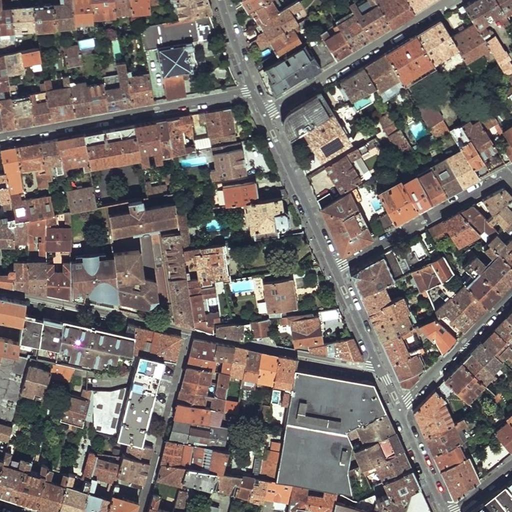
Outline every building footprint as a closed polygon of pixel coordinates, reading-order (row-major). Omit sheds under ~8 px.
[(0,0),(0,33),(15,32),(13,7),(2,9),(1,0),(0,0)] [(12,0),(13,7),(15,32),(35,30),(33,5),(18,7),(17,0),(12,0)] [(52,4),(55,28),(75,26),(72,0),(63,0),(63,2),(60,3),(52,4)] [(72,0),(75,26),(75,30),(80,29),(79,24),(93,22),(93,20),(92,18),(90,0),(72,0)] [(90,0),(92,18),(112,16),(112,18),(115,18),(115,17),(112,0),(90,0)] [(112,0),(115,17),(118,16),(118,13),(129,12),(129,15),(132,15),(130,0),(112,0)] [(130,0),(132,15),(136,15),(136,12),(150,10),(149,5),(148,0),(130,0)] [(178,9),(180,20),(209,14),(213,13),(210,4),(208,0),(184,0),(174,2),(174,5),(177,5),(178,9)] [(268,0),(243,0),(242,1),(248,12),(250,11),(268,0)] [(256,25),(260,32),(258,33),(257,40),(248,44),(251,52),(269,42),(296,25),(290,14),(301,7),(297,0),(282,9),(257,24),(256,25)] [(268,0),(250,11),(257,24),(282,9),(277,0),(268,0)] [(353,12),(369,39),(380,33),(391,26),(375,0),(368,0),(374,9),(363,15),(357,4),(356,2),(350,6),(353,12)] [(364,0),(357,4),(363,15),(374,9),(368,0),(364,0)] [(375,0),(391,26),(402,19),(413,12),(405,0),(375,0)] [(405,0),(413,12),(425,5),(433,0),(405,0)] [(474,24),(492,54),(511,84),(511,85),(511,66),(507,59),(509,58),(491,29),(488,28),(486,30),(483,23),(496,16),(506,33),(508,32),(511,37),(511,27),(504,14),(495,0),(471,0),(463,5),(465,10),(474,24)] [(511,0),(495,0),(504,14),(511,9),(511,0)] [(33,5),(35,30),(55,28),(52,4),(52,3),(43,3),(43,4),(33,5)] [(337,24),(353,50),(360,45),(369,39),(353,12),(350,14),(352,15),(340,22),(339,20),(336,21),(337,24)] [(159,24),(163,39),(164,46),(189,41),(194,41),(216,36),(209,14),(180,20),(159,24)] [(350,14),(339,20),(340,22),(352,15),(350,14)] [(416,34),(435,65),(438,71),(441,69),(436,61),(454,50),(460,60),(463,58),(451,37),(440,20),(428,27),(416,34)] [(142,27),(143,32),(144,43),(157,40),(163,39),(159,24),(152,25),(142,27)] [(324,41),(335,60),(344,55),(353,50),(337,24),(335,26),(338,31),(329,37),(327,31),(320,35),(324,41)] [(451,37),(463,58),(466,63),(484,52),(486,57),(492,54),(474,24),(451,37)] [(256,64),(259,71),(264,68),(267,66),(302,46),(294,34),(300,30),(296,25),(269,42),(275,53),(256,64)] [(120,32),(121,36),(143,32),(142,27),(133,29),(120,32)] [(416,34),(411,37),(430,68),(434,65),(416,34)] [(269,82),(278,96),(321,69),(309,49),(324,41),(320,35),(302,46),(267,66),(274,80),(271,81),(269,82)] [(400,80),(429,128),(443,119),(423,86),(415,91),(410,82),(431,69),(430,68),(411,37),(400,44),(384,54),(400,80)] [(159,47),(168,98),(187,95),(184,72),(194,71),(190,49),(189,41),(164,46),(159,47)] [(309,49),(321,69),(328,65),(335,60),(324,41),(309,49)] [(52,45),(54,53),(64,51),(63,47),(63,43),(57,44),(52,45)] [(64,51),(67,67),(82,64),(78,45),(63,47),(64,51)] [(21,51),(24,64),(41,60),(39,47),(36,48),(21,51)] [(12,97),(17,126),(35,123),(29,92),(18,94),(16,83),(13,84),(12,72),(23,70),(23,72),(26,72),(24,64),(21,51),(16,52),(5,54),(9,78),(11,88),(12,94),(12,97)] [(0,79),(9,78),(5,54),(0,55),(0,79)] [(371,61),(363,67),(374,86),(378,93),(400,80),(384,54),(371,61)] [(24,64),(26,72),(42,69),(41,60),(24,64)] [(102,77),(108,109),(133,105),(127,71),(125,62),(117,63),(120,86),(108,89),(106,76),(102,77)] [(264,68),(271,81),(274,80),(267,66),(264,68)] [(342,85),(348,95),(351,100),(374,86),(363,67),(351,74),(339,81),(342,85)] [(127,71),(133,105),(154,101),(149,72),(132,75),(131,70),(127,71)] [(68,75),(76,115),(91,113),(85,85),(85,84),(74,86),(73,83),(72,74),(68,75)] [(85,85),(91,113),(108,109),(102,77),(101,74),(98,74),(99,82),(85,85)] [(44,81),(51,120),(76,115),(68,75),(62,76),(64,86),(52,88),(50,78),(44,79),(44,81)] [(0,79),(0,96),(4,96),(3,93),(1,93),(0,93),(0,90),(3,90),(11,88),(9,78),(0,79)] [(29,92),(35,123),(51,120),(44,81),(38,82),(38,84),(41,84),(42,90),(29,92)] [(502,89),(506,96),(511,92),(511,85),(511,84),(502,89)] [(340,87),(345,97),(348,95),(342,85),(340,87)] [(285,129),(289,137),(312,123),(325,115),(332,112),(320,93),(288,112),(286,114),(284,117),(283,121),(283,125),(285,129)] [(0,128),(17,126),(12,97),(0,98),(0,128)] [(475,115),(478,120),(484,130),(494,124),(501,135),(504,133),(502,131),(501,129),(491,112),(488,107),(475,115)] [(200,113),(202,125),(208,124),(211,145),(238,140),(231,108),(200,113)] [(166,119),(172,155),(174,154),(181,153),(196,150),(195,148),(191,149),(191,147),(185,148),(182,131),(188,130),(189,134),(193,134),(189,115),(166,119)] [(325,115),(312,123),(315,127),(327,120),(325,115)] [(306,133),(322,160),(350,142),(345,135),(347,130),(343,124),(338,123),(334,116),(327,120),(315,127),(306,133)] [(155,121),(162,157),(172,155),(166,119),(155,121)] [(382,127),(397,151),(409,143),(395,119),(382,127)] [(443,119),(429,128),(434,136),(436,139),(450,131),(443,119)] [(460,124),(481,158),(496,149),(484,130),(478,120),(476,121),(477,123),(470,127),(469,125),(467,121),(460,124)] [(135,125),(141,156),(143,171),(147,171),(146,163),(148,162),(147,154),(155,153),(158,162),(162,162),(162,157),(155,121),(135,125)] [(511,121),(501,129),(502,131),(511,125),(511,121)] [(450,131),(461,150),(463,152),(472,167),(483,161),(481,158),(460,124),(450,131)] [(83,135),(89,166),(141,156),(135,125),(83,135)] [(510,143),(511,146),(511,125),(502,131),(504,133),(510,143)] [(58,139),(64,171),(65,178),(67,178),(66,175),(65,170),(68,169),(67,167),(82,165),(84,170),(89,169),(89,166),(83,135),(58,139)] [(40,142),(45,169),(45,172),(51,170),(50,164),(56,163),(58,172),(64,171),(58,139),(40,142)] [(1,149),(5,173),(10,198),(14,220),(28,217),(44,214),(52,213),(50,195),(40,197),(25,200),(19,172),(35,169),(42,168),(43,169),(45,169),(40,142),(1,149)] [(212,147),(216,169),(211,170),(213,180),(246,173),(242,147),(241,148),(239,142),(212,147)] [(324,166),(341,193),(361,181),(350,162),(368,151),(364,143),(324,166)] [(409,143),(397,151),(398,153),(409,147),(410,146),(409,143)] [(419,145),(412,149),(415,153),(421,148),(419,145)] [(461,150),(446,159),(447,161),(463,152),(461,150)] [(447,161),(463,188),(479,179),(472,167),(463,152),(447,161)] [(446,159),(432,167),(434,169),(447,161),(446,159)] [(431,171),(447,196),(463,188),(447,161),(434,169),(432,167),(430,168),(431,171)] [(257,168),(259,176),(277,173),(274,165),(257,168)] [(35,169),(40,197),(50,195),(47,179),(45,172),(45,169),(43,169),(42,168),(35,169)] [(395,171),(382,179),(386,187),(400,179),(395,171)] [(418,178),(432,204),(447,196),(431,171),(418,178)] [(0,192),(1,200),(4,199),(10,198),(5,173),(0,173),(0,192)] [(417,176),(405,182),(406,185),(418,178),(417,176)] [(402,184),(417,212),(432,204),(418,178),(406,185),(405,182),(402,184)] [(379,195),(381,198),(388,212),(395,225),(417,212),(402,184),(400,179),(386,187),(382,189),(377,192),(379,195)] [(223,187),(226,206),(247,203),(258,201),(256,181),(223,187)] [(145,182),(148,196),(168,193),(166,185),(152,188),(150,182),(145,182)] [(67,189),(71,210),(81,208),(86,207),(96,205),(92,184),(67,189)] [(483,199),(493,214),(511,196),(511,195),(504,187),(483,199)] [(324,215),(329,226),(358,210),(354,202),(360,199),(355,188),(335,201),(321,209),(324,215)] [(264,192),(266,200),(281,198),(288,197),(285,189),(264,192)] [(317,200),(321,209),(335,201),(330,193),(317,200)] [(498,219),(504,225),(508,221),(511,217),(511,196),(493,214),(498,219)] [(132,209),(109,213),(111,233),(111,235),(117,235),(119,233),(132,231),(132,232),(139,231),(139,233),(151,231),(151,229),(158,227),(158,226),(168,224),(171,225),(178,224),(176,213),(174,201),(143,206),(142,197),(131,199),(132,209)] [(6,212),(8,221),(14,220),(10,198),(4,199),(6,212)] [(247,203),(251,232),(253,231),(277,228),(286,227),(289,225),(286,207),(283,206),(281,198),(266,200),(258,201),(247,203)] [(479,232),(488,241),(496,233),(497,231),(491,225),(487,221),(475,208),(472,205),(460,212),(479,232)] [(335,241),(341,254),(372,237),(358,210),(329,226),(335,241)] [(0,213),(0,222),(8,221),(6,212),(0,213)] [(178,224),(179,233),(182,250),(191,248),(186,212),(182,212),(176,213),(178,221),(178,224)] [(382,216),(388,228),(395,225),(388,212),(382,216)] [(442,221),(450,236),(455,245),(479,232),(460,212),(442,221)] [(44,214),(45,250),(70,250),(70,226),(56,227),(46,227),(47,224),(53,223),(52,213),(44,214)] [(28,217),(28,233),(28,236),(28,242),(33,242),(33,234),(42,234),(42,241),(40,241),(40,258),(45,258),(45,250),(44,214),(28,217)] [(493,214),(487,221),(491,225),(494,222),(498,219),(493,214)] [(14,220),(14,243),(19,243),(19,236),(19,234),(28,233),(28,217),(14,220)] [(0,245),(13,245),(14,243),(14,220),(8,221),(0,222),(0,245)] [(429,229),(437,244),(450,236),(442,221),(429,229)] [(491,225),(497,231),(500,228),(494,222),(491,225)] [(253,231),(254,239),(278,236),(277,228),(253,231)] [(163,235),(176,323),(193,327),(188,286),(187,280),(183,260),(182,250),(179,233),(163,235)] [(496,233),(488,241),(489,242),(493,246),(499,240),(504,244),(506,242),(496,233)] [(493,246),(511,264),(511,236),(506,242),(504,244),(499,240),(493,246)] [(462,255),(467,261),(500,293),(509,283),(511,280),(511,264),(493,246),(489,242),(484,246),(486,248),(485,248),(492,255),(495,258),(488,265),(486,267),(481,262),(483,261),(471,248),(462,255)] [(195,255),(198,279),(187,280),(188,286),(201,284),(212,283),(211,278),(223,277),(224,281),(229,280),(229,274),(227,274),(224,250),(226,249),(225,243),(191,248),(182,250),(183,260),(189,260),(189,256),(195,255)] [(355,284),(360,295),(389,281),(403,275),(392,249),(352,272),(351,274),(355,284)] [(139,258),(113,253),(113,258),(116,288),(117,299),(145,306),(147,298),(153,300),(152,289),(138,286),(138,282),(141,280),(139,258)] [(492,255),(485,263),(488,265),(495,258),(492,255)] [(430,262),(440,280),(443,279),(453,274),(443,256),(430,262)] [(70,265),(71,293),(116,288),(113,258),(70,262),(70,265)] [(13,268),(13,287),(28,290),(28,261),(13,261),(13,268)] [(28,261),(28,290),(45,294),(45,262),(45,261),(28,261)] [(461,281),(463,283),(487,306),(493,300),(500,293),(467,261),(461,266),(468,273),(471,277),(467,282),(463,279),(461,281)] [(45,262),(45,294),(71,299),(70,265),(63,265),(62,273),(53,273),(52,262),(45,262)] [(410,272),(420,291),(426,288),(436,282),(440,280),(430,262),(410,272)] [(0,283),(13,287),(13,268),(10,268),(10,270),(9,271),(8,271),(7,273),(0,273),(0,283)] [(468,273),(463,279),(467,282),(471,277),(468,273)] [(263,278),(268,312),(297,308),(292,277),(276,280),(276,276),(263,278)] [(450,296),(474,319),(480,314),(487,306),(463,283),(456,292),(443,279),(440,280),(436,282),(445,291),(450,296)] [(363,302),(367,311),(388,301),(383,291),(385,289),(392,287),(389,281),(360,295),(363,302)] [(426,288),(433,303),(435,301),(443,294),(445,291),(436,282),(426,288)] [(188,286),(193,327),(213,332),(212,324),(212,320),(219,319),(218,311),(209,313),(204,313),(202,297),(206,296),(216,295),(215,287),(201,289),(201,284),(188,286)] [(443,294),(435,301),(437,304),(444,295),(443,294)] [(0,295),(0,350),(3,352),(17,355),(19,342),(0,338),(0,320),(18,324),(17,328),(21,329),(23,316),(25,301),(0,295)] [(399,297),(406,312),(409,311),(401,295),(399,297)] [(439,308),(436,311),(437,314),(444,311),(463,330),(469,324),(474,319),(450,296),(447,298),(439,308)] [(371,318),(374,326),(406,312),(399,297),(391,300),(388,301),(367,311),(371,318)] [(408,315),(412,326),(416,324),(417,324),(411,309),(409,311),(410,313),(408,315)] [(378,333),(381,340),(412,326),(408,315),(410,313),(409,311),(406,312),(374,326),(378,333)] [(435,316),(456,338),(463,330),(444,311),(437,314),(435,316)] [(292,320),(295,343),(321,341),(317,315),(314,316),(313,313),(287,317),(288,321),(292,320)] [(23,316),(21,329),(20,341),(39,345),(42,320),(23,316)] [(435,316),(417,324),(416,324),(422,330),(433,340),(436,339),(442,353),(449,345),(456,338),(435,316)] [(493,329),(511,347),(511,322),(505,316),(499,323),(493,329)] [(249,322),(250,336),(270,333),(269,319),(249,322)] [(42,320),(39,345),(58,349),(61,324),(42,320)] [(73,322),(62,320),(61,324),(58,349),(58,351),(60,351),(70,353),(69,357),(98,364),(99,357),(106,358),(112,360),(112,357),(113,352),(120,353),(129,355),(130,350),(134,351),(134,350),(138,326),(131,325),(125,334),(118,332),(73,322)] [(215,325),(216,333),(220,334),(242,338),(250,336),(249,322),(243,323),(232,322),(227,323),(215,325)] [(422,330),(416,324),(412,326),(415,331),(416,334),(422,330)] [(176,361),(182,337),(138,326),(134,350),(138,351),(164,358),(176,361)] [(386,351),(391,363),(419,351),(423,349),(421,344),(407,350),(401,337),(415,331),(412,326),(381,340),(386,351)] [(481,342),(501,361),(508,354),(511,357),(511,347),(493,329),(487,335),(481,342)] [(192,345),(190,354),(216,358),(224,360),(232,361),(234,346),(212,342),(194,339),(192,345)] [(309,346),(309,350),(324,353),(362,360),(352,339),(309,346)] [(471,352),(490,371),(501,361),(481,342),(475,348),(471,352)] [(234,346),(232,361),(230,373),(230,375),(242,377),(247,348),(234,346)] [(257,380),(261,351),(247,348),(242,377),(240,387),(255,389),(257,380)] [(70,353),(60,351),(59,358),(68,360),(69,357),(70,353)] [(138,351),(135,366),(160,372),(164,358),(138,351)] [(261,351),(257,380),(274,382),(279,355),(261,351)] [(391,363),(402,388),(404,389),(405,390),(418,377),(416,369),(422,366),(423,364),(418,353),(420,352),(419,351),(391,363)] [(17,355),(3,352),(0,360),(0,421),(13,425),(14,422),(22,392),(30,366),(32,358),(17,355)] [(464,359),(461,362),(483,384),(492,377),(494,379),(495,377),(492,373),(490,371),(471,352),(464,359)] [(190,354),(186,366),(211,370),(214,370),(216,358),(190,354)] [(279,355),(274,382),(274,386),(284,388),(281,405),(288,406),(294,368),(295,358),(279,355)] [(224,360),(222,372),(230,373),(232,361),(224,360)] [(501,361),(490,371),(492,373),(502,362),(501,361)] [(461,362),(444,379),(454,390),(466,402),(483,384),(461,362)] [(30,366),(22,392),(32,395),(31,398),(43,402),(51,373),(30,366)] [(135,366),(130,385),(155,392),(160,372),(135,366)] [(186,366),(183,378),(209,383),(210,375),(211,370),(186,366)] [(294,368),(288,406),(275,481),(291,484),(308,487),(324,489),(337,491),(339,491),(352,493),(350,480),(348,471),(350,457),(357,456),(353,449),(348,437),(346,431),(385,412),(379,398),(373,383),(372,383),(294,368)] [(219,376),(217,384),(228,386),(230,375),(230,373),(222,372),(220,372),(219,376)] [(183,378),(180,389),(206,395),(208,385),(211,385),(211,383),(209,383),(183,378)] [(435,390),(444,400),(454,390),(444,379),(435,390)] [(217,384),(215,396),(226,398),(227,391),(228,386),(217,384)] [(483,384),(466,402),(468,403),(486,386),(483,384)] [(130,385),(117,438),(130,441),(141,444),(155,392),(130,385)] [(504,387),(491,399),(493,402),(506,390),(504,387)] [(180,389),(177,402),(204,407),(206,398),(214,400),(212,409),(219,411),(224,412),(226,398),(215,396),(206,395),(180,389)] [(419,424),(424,437),(455,422),(444,400),(435,390),(413,412),(419,424)] [(227,391),(226,398),(224,412),(237,414),(239,393),(227,391)] [(68,393),(61,420),(82,426),(90,399),(68,393)] [(177,402),(173,416),(176,417),(206,423),(208,415),(215,417),(216,413),(218,413),(219,411),(212,409),(204,407),(177,402)] [(385,412),(346,431),(348,437),(359,433),(363,441),(357,443),(358,447),(394,430),(390,421),(385,412)] [(237,414),(235,422),(246,424),(247,418),(250,418),(250,417),(237,414)] [(176,417),(169,440),(227,453),(233,429),(206,423),(176,417)] [(429,446),(433,456),(461,441),(465,439),(463,436),(464,436),(462,431),(460,431),(459,427),(466,423),(465,422),(463,417),(455,422),(424,437),(429,446)] [(506,418),(494,427),(496,429),(508,420),(506,418)] [(492,429),(500,438),(511,454),(511,453),(511,425),(508,420),(496,429),(494,427),(492,429)] [(13,425),(0,421),(0,439),(6,441),(8,442),(13,425)] [(16,444),(21,424),(14,422),(13,425),(8,442),(16,444)] [(353,449),(357,456),(361,465),(362,467),(403,449),(398,440),(394,430),(358,447),(353,449)] [(167,439),(160,463),(187,467),(215,472),(223,473),(227,453),(169,440),(167,439)] [(128,444),(125,455),(149,461),(153,447),(141,444),(130,441),(128,444)] [(436,463),(440,470),(465,457),(460,445),(462,443),(461,441),(433,456),(436,463)] [(13,452),(16,444),(8,442),(0,469),(0,495),(15,500),(27,459),(30,447),(24,446),(20,461),(18,467),(8,464),(10,458),(11,452),(13,452)] [(376,468),(382,480),(411,467),(406,457),(403,449),(362,467),(365,473),(376,468)] [(69,474),(57,511),(81,511),(97,459),(99,454),(91,452),(83,478),(85,479),(82,490),(71,487),(75,475),(69,473),(69,474)] [(122,457),(117,475),(132,480),(131,485),(142,488),(149,461),(125,455),(123,454),(122,457)] [(446,484),(453,499),(454,499),(455,499),(480,479),(468,455),(465,457),(440,470),(446,484)] [(97,459),(81,511),(106,511),(111,498),(92,493),(97,478),(115,484),(115,482),(117,475),(122,457),(119,456),(118,456),(116,461),(108,459),(107,461),(101,460),(97,459)] [(10,458),(8,464),(18,467),(20,461),(10,458)] [(27,459),(15,500),(36,506),(47,468),(48,465),(43,464),(40,474),(30,471),(32,461),(27,459)] [(160,463),(156,479),(182,486),(183,482),(187,467),(160,463)] [(348,471),(350,480),(365,473),(362,467),(361,465),(348,471)] [(187,467),(183,482),(210,489),(211,486),(215,472),(187,467)] [(382,480),(387,493),(377,498),(378,503),(402,511),(408,490),(419,486),(415,476),(411,467),(382,480)] [(47,468),(36,506),(54,511),(57,511),(69,474),(63,473),(61,483),(49,480),(52,469),(47,468)] [(215,472),(211,486),(236,493),(250,497),(250,496),(254,481),(254,478),(223,473),(215,472)] [(254,481),(250,496),(259,498),(262,498),(263,497),(266,480),(261,479),(260,483),(254,481)] [(266,480),(263,497),(288,502),(291,484),(275,481),(266,480)] [(286,511),(303,511),(304,511),(305,506),(324,510),(323,511),(331,511),(337,491),(324,489),(323,496),(307,493),(308,487),(291,484),(288,502),(286,511)] [(402,511),(401,511),(431,511),(419,486),(408,490),(402,511)] [(507,511),(511,509),(511,496),(504,486),(471,511),(507,511)] [(112,493),(138,501),(139,498),(116,491),(113,490),(112,493)] [(181,491),(178,500),(176,506),(184,508),(188,493),(181,491)] [(331,511),(401,511),(402,511),(378,503),(377,498),(375,494),(360,501),(353,499),(339,491),(337,491),(331,511)] [(111,498),(106,511),(135,511),(138,501),(112,493),(111,498)] [(152,494),(146,511),(171,511),(157,508),(160,496),(152,494)] [(211,511),(213,505),(207,503),(204,511),(211,511)]
